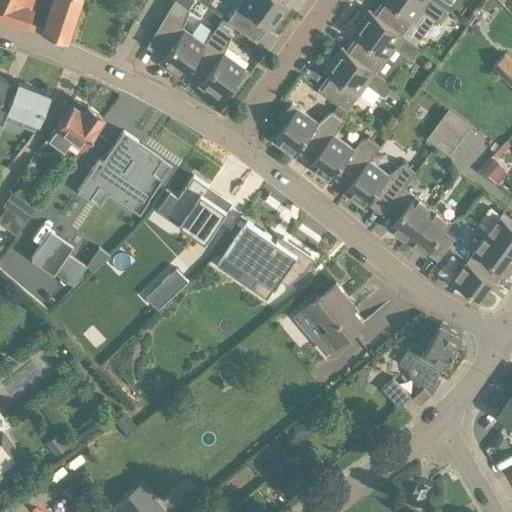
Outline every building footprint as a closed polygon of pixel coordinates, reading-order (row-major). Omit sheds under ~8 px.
[(35,0),(0,0),(0,16),(26,25),(33,8),(35,0)] [(53,0),(42,31),(65,38),(77,0),(53,0)] [(204,45),(203,44),(181,28),(181,27),(188,10),(174,0),(173,0),(146,46),(147,46),(148,45),(158,53),(160,51),(164,54),(159,61),(180,77),(187,68),(204,45)] [(279,0),(241,0),(226,20),(256,42),(256,41),(254,39),(264,24),(271,29),(288,6),(281,2),(279,0)] [(386,0),(376,14),(403,34),(421,9),(438,22),(448,10),(434,0),(386,0)] [(403,34),(376,14),(370,9),(353,32),(359,37),(349,51),(376,71),(394,46),(411,59),(420,47),(402,34),(403,34)] [(483,17),(469,24),(475,35),(489,28),(483,17)] [(204,45),(187,68),(198,76),(199,74),(203,77),(198,84),(220,100),(233,82),(236,84),(243,75),(247,70),(223,53),(223,52),(230,35),(217,25),(203,44),(204,45)] [(376,71),(349,51),(342,46),(326,69),(332,74),(322,88),(319,87),(318,88),(339,103),(348,109),(367,83),(384,96),(393,84),(375,71),(376,71)] [(511,83),(511,60),(505,54),(494,65),(511,83)] [(47,95),(48,95),(44,93),(17,83),(16,86),(5,82),(6,79),(5,79),(0,92),(0,123),(3,124),(4,121),(5,119),(8,109),(24,115),(20,125),(30,129),(33,130),(34,130),(42,110),(38,108),(44,94),(47,95)] [(392,85),(387,92),(401,103),(406,95),(392,85)] [(83,110),(72,102),(47,137),(63,148),(71,138),(81,145),(99,122),(98,121),(102,116),(87,105),(83,110)] [(334,134),(345,119),(332,110),(318,121),(318,122),(291,103),(281,117),(287,122),(274,140),(295,155),(300,148),(304,151),(303,153),(313,160),(313,161),(333,134),(334,134)] [(339,103),(333,111),(345,119),(351,111),(348,109),(339,103)] [(464,134),(472,124),(449,107),(442,118),(464,134)] [(434,127),(457,144),(464,134),(442,118),(434,127)] [(449,154),(457,144),(434,127),(427,137),(449,154)] [(99,159),(87,178),(98,185),(99,183),(109,190),(108,192),(127,205),(141,184),(153,192),(163,178),(153,171),(160,160),(136,143),(138,140),(123,130),(111,150),(102,161),(99,159)] [(353,148),(334,134),(333,134),(313,161),(313,160),(309,165),(330,181),(336,174),(340,177),(339,179),(349,186),(348,186),(349,187),(369,160),(370,160),(380,145),(368,136),(353,148)] [(508,172),(494,158),(483,169),(496,183),(508,172)] [(389,174),(370,160),(369,160),(349,187),(348,186),(345,192),(366,207),(371,200),(375,203),(374,205),(384,212),(383,214),(384,215),(389,209),(405,186),(416,171),(403,162),(389,174)] [(178,198),(167,214),(197,234),(206,240),(217,224),(227,209),(205,192),(209,185),(194,175),(179,196),(179,197),(178,198)] [(100,202),(108,192),(109,190),(99,183),(98,185),(87,178),(79,188),(100,202)] [(141,184),(127,205),(139,212),(153,192),(141,184)] [(410,239),(433,207),(405,186),(389,209),(399,216),(392,226),(410,239)] [(6,206),(25,221),(35,208),(11,192),(2,205),(5,207),(6,206)] [(0,223),(15,234),(25,221),(6,206),(5,207),(0,214),(0,223)] [(433,207),(410,239),(428,253),(428,251),(438,259),(448,246),(453,239),(455,237),(445,229),(451,220),(433,207)] [(488,232),(511,250),(511,217),(503,211),(488,232)] [(247,220),(226,251),(228,253),(259,274),(253,283),(251,286),(267,297),(280,278),(289,284),(304,272),(314,257),(284,236),(281,241),(248,219),(247,220)] [(55,269),(67,252),(72,245),(50,230),(31,258),(53,273),(54,271),(55,269)] [(507,274),(511,266),(511,250),(488,232),(474,250),(503,272),(507,274)] [(457,242),(453,239),(448,246),(452,249),(457,242)] [(496,281),(503,272),(474,250),(451,282),(465,293),(468,289),(486,303),(500,284),(496,281)] [(259,274),(228,253),(222,261),(253,283),(259,274)] [(177,267),(154,289),(157,291),(149,299),(159,308),(189,279),(177,267)] [(327,351),(364,321),(345,299),(348,296),(336,281),(305,307),(324,329),(315,337),(327,351)] [(455,350),(461,338),(463,335),(441,322),(426,348),(412,340),(403,356),(416,364),(421,372),(426,369),(438,375),(444,365),(448,367),(457,351),(455,350)] [(399,406),(411,395),(393,376),(381,388),(399,406)] [(420,403),(431,394),(424,386),(413,396),(420,403)] [(511,424),(511,395),(498,414),(511,424)] [(125,411),(113,420),(125,435),(136,425),(125,411)] [(297,438),(313,434),(310,420),(294,424),(297,438)] [(0,479),(25,460),(2,429),(0,430),(0,479)] [(68,447),(61,438),(49,447),(56,456),(68,447)] [(427,484),(414,479),(405,499),(419,505),(427,484)] [(111,505),(117,511),(168,511),(142,480),(111,505)]
